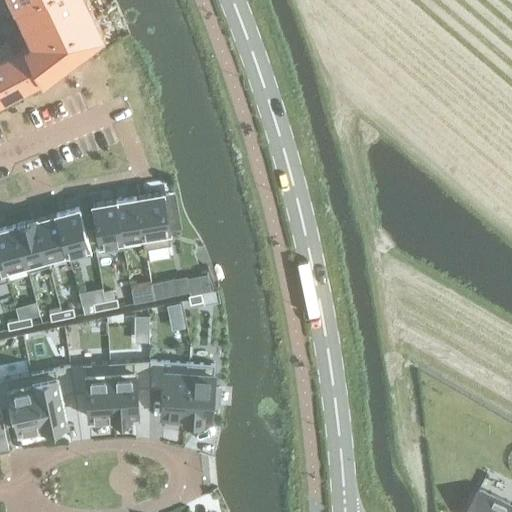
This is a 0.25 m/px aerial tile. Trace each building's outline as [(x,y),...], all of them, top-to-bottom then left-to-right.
[(12,0),(32,40),(25,45),(43,79),(92,42),(104,34),(87,0),(12,0)] [(8,41),(1,44),(24,90),(43,79),(25,45),(13,51),(8,41)] [(0,90),(5,100),(24,90),(1,44),(0,44),(0,90)] [(162,190),(136,195),(145,247),(171,243),(162,190)] [(115,198),(114,198),(123,246),(124,246),(122,238),(142,234),(144,247),(145,247),(136,195),(115,198)] [(114,198),(92,202),(101,250),(123,246),(114,198)] [(78,206),(57,211),(69,258),(91,253),(78,206)] [(57,211),(36,217),(49,264),(47,256),(67,250),(69,259),(69,258),(57,211)] [(36,217),(15,223),(28,270),(49,264),(36,217)] [(15,223),(0,226),(0,249),(8,279),(9,279),(6,267),(25,262),(27,270),(28,270),(15,223)] [(175,277),(151,282),(152,289),(154,297),(166,295),(178,292),(175,277)] [(152,289),(141,292),(142,300),(154,297),(152,289)] [(190,302),(203,300),(201,291),(188,294),(190,302)] [(116,297),(105,300),(106,307),(118,305),(116,297)] [(105,300),(93,302),(95,310),(106,307),(105,300)] [(73,306),(61,309),(63,316),(74,314),(73,306)] [(136,335),(154,334),(152,308),(135,310),(136,335)] [(61,309),(49,311),(51,319),(63,316),(61,309)] [(30,315),(19,318),(20,325),(32,323),(30,315)] [(19,318),(7,320),(9,328),(20,325),(19,318)] [(149,358),(109,361),(113,415),(112,415),(112,416),(130,415),(130,414),(137,413),(136,385),(149,384),(149,358)] [(189,361),(149,358),(149,384),(163,385),(161,413),(184,415),(185,415),(189,361)] [(109,361),(70,363),(74,389),(87,389),(89,417),(112,415),(113,415),(109,361)] [(184,415),(184,416),(201,418),(201,416),(210,417),(211,404),(218,405),(220,386),(213,385),(214,362),(189,361),(185,415),(184,415)] [(55,366),(31,371),(42,425),(41,425),(41,426),(66,421),(60,392),(74,389),(70,363),(55,366)] [(31,371),(0,377),(0,404),(0,405),(13,402),(19,430),(41,425),(42,425),(31,371)] [(0,448),(8,447),(7,439),(0,440),(0,448)] [(511,511),(511,503),(479,487),(465,511),(511,511)]
